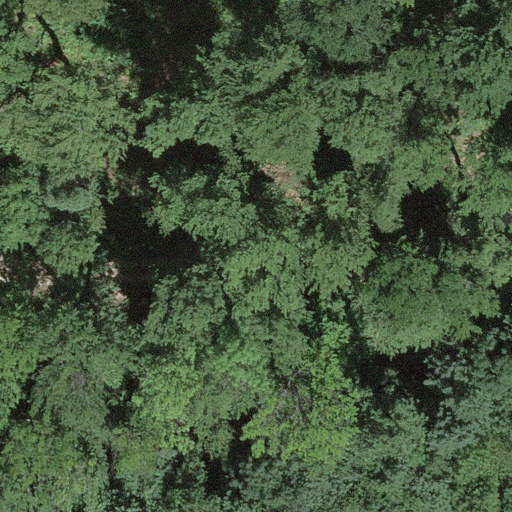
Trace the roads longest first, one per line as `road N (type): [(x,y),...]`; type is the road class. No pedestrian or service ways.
road 1 (track): [(0,433),(63,434),(161,418),(287,380),(416,312),(511,231)]
road 2 (track): [(511,206),(344,251),(108,266),(0,259)]
